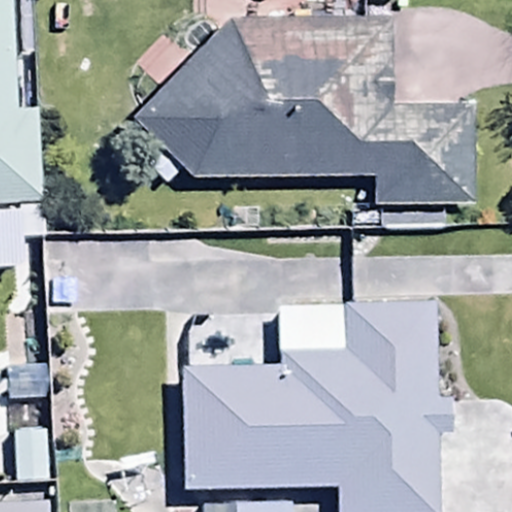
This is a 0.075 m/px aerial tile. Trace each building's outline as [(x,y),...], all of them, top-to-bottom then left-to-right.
[(0,0),(0,215),(39,216),(38,119),(15,119),(14,0),(0,0)] [(131,132),(190,193),(373,193),(373,214),(470,214),(471,117),(389,117),(389,32),(227,32),(131,132)] [(19,220),(0,220),(0,281),(22,281),(19,220)] [(184,505),(335,502),(334,511),(438,511),(437,445),(447,445),(447,416),(436,416),(434,320),(276,323),(277,376),(181,378),(184,505)] [(49,439),(8,440),(10,496),(51,495),(49,439)]
